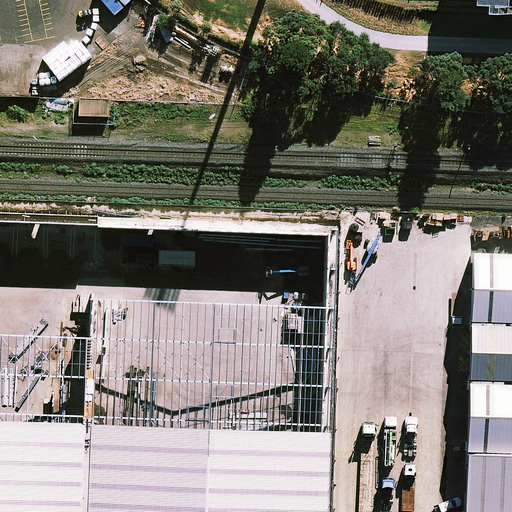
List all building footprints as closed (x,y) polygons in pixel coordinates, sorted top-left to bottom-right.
[(511,0),(487,0),(487,6),(496,15),(511,14),(511,0)] [(111,102),(79,101),(78,117),(110,119),(111,102)] [(321,511),(332,232),(0,218),(0,511),(321,511)] [(511,250),(466,249),(463,320),(511,321),(511,250)] [(462,379),(511,380),(511,321),(463,320),(462,379)] [(511,380),(462,379),(459,450),(511,452),(511,380)] [(511,511),(511,452),(459,450),(457,511),(511,511)]
